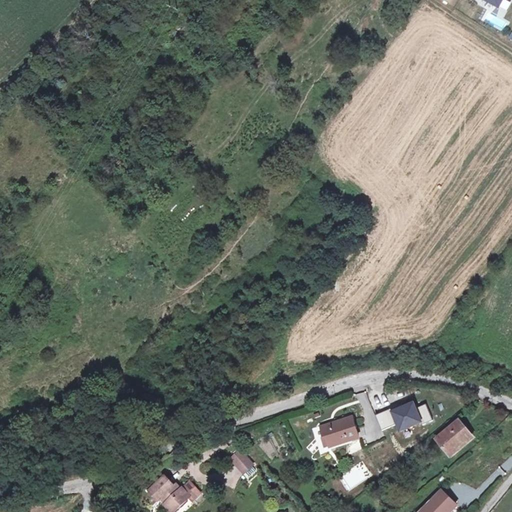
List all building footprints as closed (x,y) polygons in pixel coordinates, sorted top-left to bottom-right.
[(418,399),(396,407),(395,405),(379,411),(386,426),(401,420),(404,427),(425,419),(426,421),(437,417),(430,400),(420,404),(418,399)] [(363,432),(356,412),(324,423),(326,431),(329,430),(334,442),(363,432)] [(472,437),(459,420),(435,439),(450,456),(472,437)] [(323,432),(327,444),(334,442),(329,430),(326,431),(323,432)] [(271,439),(263,442),(270,459),(277,456),(271,439)] [(248,445),(239,452),(252,467),(261,459),(248,445)] [(163,478),(152,489),(162,499),(165,496),(170,501),(169,503),(177,511),(194,494),(186,486),(184,488),(178,481),(176,482),(168,473),(163,478)] [(159,475),(148,485),(152,489),(163,478),(159,475)] [(193,480),(186,486),(194,494),(199,499),(205,493),(193,480)] [(444,488),(422,511),(450,511),(459,503),(444,488)]
